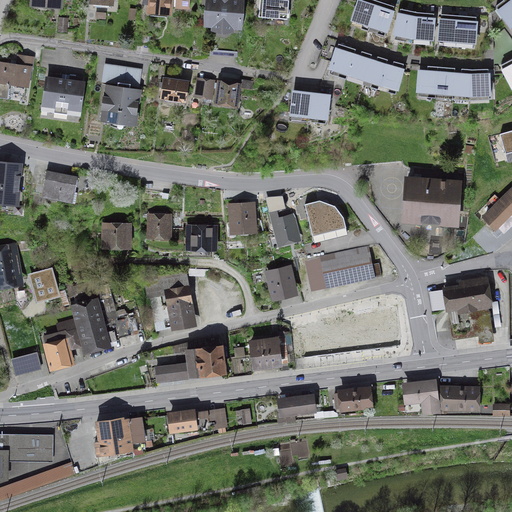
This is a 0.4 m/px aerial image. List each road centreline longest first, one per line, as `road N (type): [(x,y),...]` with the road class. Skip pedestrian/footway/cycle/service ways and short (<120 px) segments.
road 1 (residential): [(0,147),(163,176),(331,181),(413,280)]
road 2 (primary): [(0,415),(428,367)]
road 3 (residential): [(0,399),(135,350),(413,280)]
road 4 (residential): [(287,78),(0,35)]
